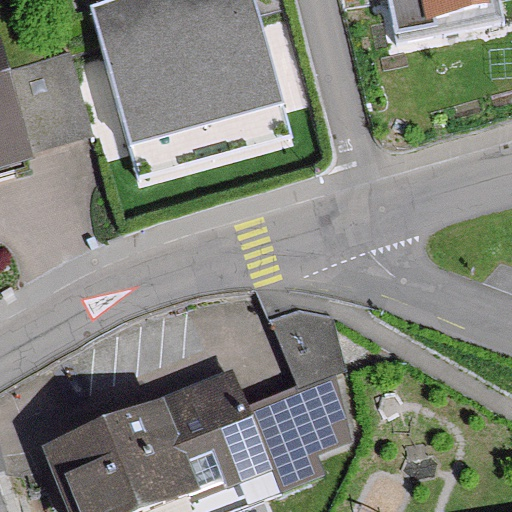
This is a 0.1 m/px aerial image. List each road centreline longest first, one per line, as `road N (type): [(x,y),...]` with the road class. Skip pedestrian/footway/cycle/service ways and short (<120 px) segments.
road 1 (residential): [(0,348),(67,309),(252,235),(330,215)]
road 2 (residential): [(330,215),(342,251),(363,273),(511,331)]
road 3 (residential): [(363,206),(311,0)]
road 4 (residential): [(363,206),(511,166)]
